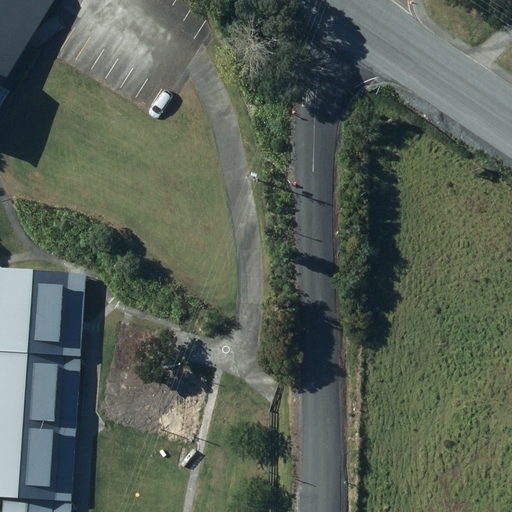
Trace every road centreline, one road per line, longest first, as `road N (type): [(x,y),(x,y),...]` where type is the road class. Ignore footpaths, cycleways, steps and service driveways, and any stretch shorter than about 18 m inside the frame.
road 1 (residential): [(354,21),(321,66),(316,92),(313,511)]
road 2 (secondary): [(354,21),(511,125)]
